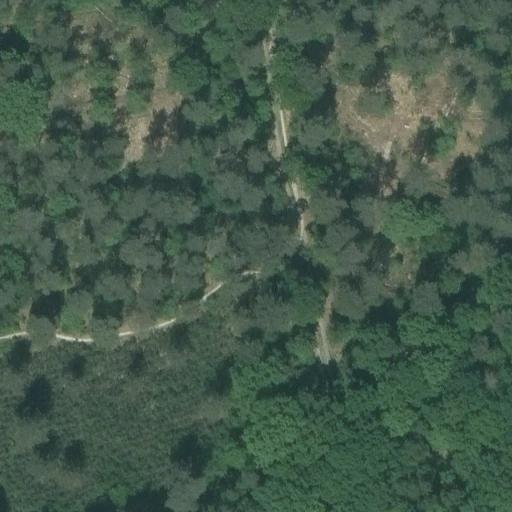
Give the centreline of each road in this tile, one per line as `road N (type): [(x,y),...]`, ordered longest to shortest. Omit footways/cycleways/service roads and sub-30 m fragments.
road 1 (track): [(511,270),(294,442),(248,511)]
road 2 (track): [(349,511),(297,196)]
road 3 (track): [(297,196),(264,0)]
